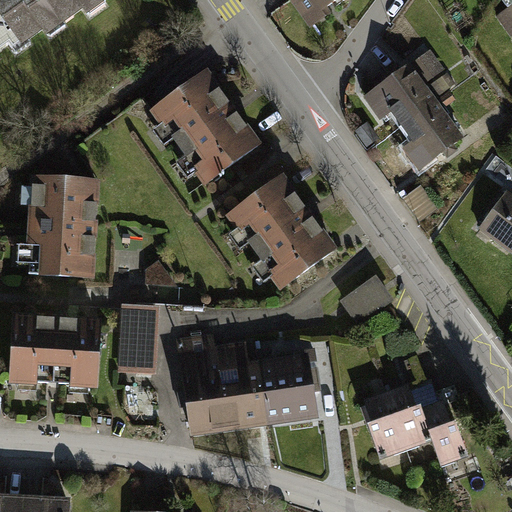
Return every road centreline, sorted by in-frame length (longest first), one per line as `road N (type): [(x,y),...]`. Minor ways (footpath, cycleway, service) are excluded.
road 1 (residential): [(0,445),(179,463),(359,511)]
road 2 (residential): [(309,114),(511,392)]
road 3 (residential): [(394,0),(309,114)]
road 4 (residential): [(224,0),(309,114)]
